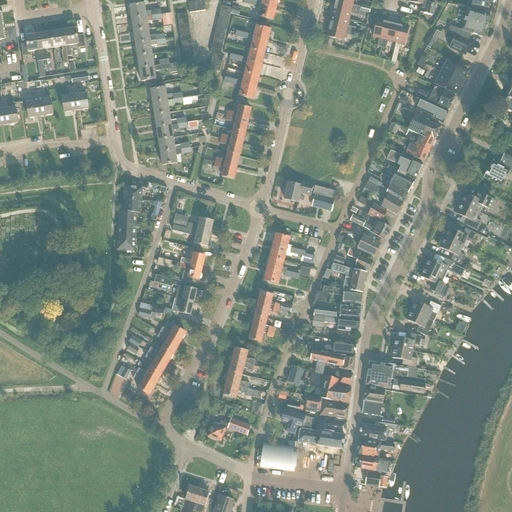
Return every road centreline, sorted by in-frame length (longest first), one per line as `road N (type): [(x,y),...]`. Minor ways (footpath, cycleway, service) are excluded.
road 1 (unclassified): [(344,488),(369,320),(509,0)]
road 2 (residential): [(247,475),(336,231)]
road 3 (residential): [(158,427),(210,333),(259,209)]
road 4 (residential): [(174,184),(102,394)]
road 5 (residential): [(259,209),(313,0)]
road 6 (residential): [(399,84),(336,231)]
road 7 (residential): [(115,141),(93,6)]
road 8 (residential): [(0,162),(24,148),(115,141)]
